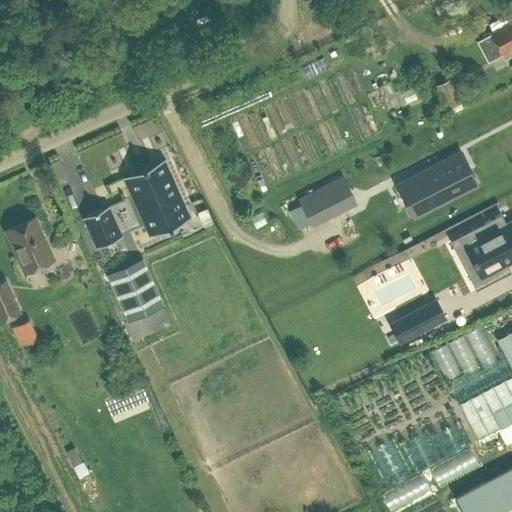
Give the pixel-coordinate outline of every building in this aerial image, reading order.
[(510,51),(511,54),(511,18),(487,32),(488,33),(476,40),(487,61),(499,54),(500,56),(510,51)] [(461,102),(450,78),(436,85),(447,109),(461,102)] [(477,182),(461,152),(410,178),(426,208),(477,182)] [(190,217),(164,159),(164,158),(121,177),(122,178),(123,178),(132,198),(139,214),(148,234),(147,235),(147,236),(163,229),(164,231),(176,226),(175,224),(190,217)] [(343,177),(298,199),(310,223),(355,200),(343,177)] [(104,208),(109,206),(108,205),(81,217),(81,218),(82,218),(95,246),(94,246),(94,248),(122,235),(121,234),(117,236),(104,208)] [(511,220),(505,224),(500,213),(459,234),(480,275),(511,258),(511,220)] [(24,272),(53,259),(34,217),(5,230),(24,272)] [(127,320),(162,305),(141,257),(106,273),(127,320)] [(0,282),(0,320),(18,312),(4,281),(0,282)] [(435,299),(400,317),(409,335),(444,316),(435,299)] [(511,331),(502,336),(511,357),(511,375),(462,400),(479,436),(511,420),(511,331)] [(393,341),(386,343),(383,335),(365,342),(371,360),(397,350),(393,341)] [(511,511),(511,463),(453,495),(461,511),(511,511)]
